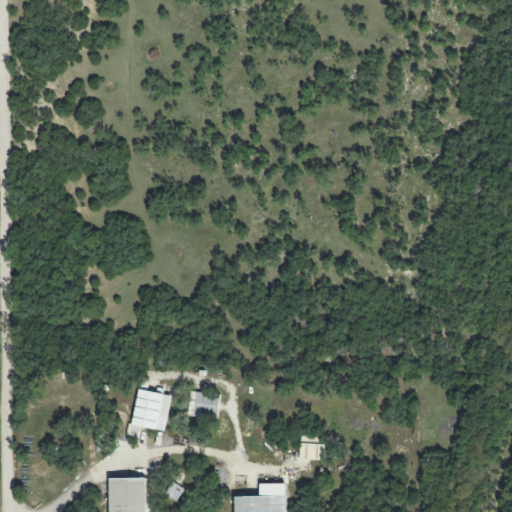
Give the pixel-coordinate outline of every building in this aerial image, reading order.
[(139,427),(166,432),(173,396),(139,390),(133,426),(129,425),(127,436),(138,438),(139,427)] [(196,417),(219,418),(220,394),(196,393),(196,417)] [(301,460),(325,461),(325,445),(302,444),(301,460)] [(111,511),(148,511),(148,479),(111,479),(111,511)] [(184,488),(170,482),(164,496),(178,502),(184,488)] [(260,484),(261,497),(236,497),(236,511),(287,511),(287,484),(260,484)]
